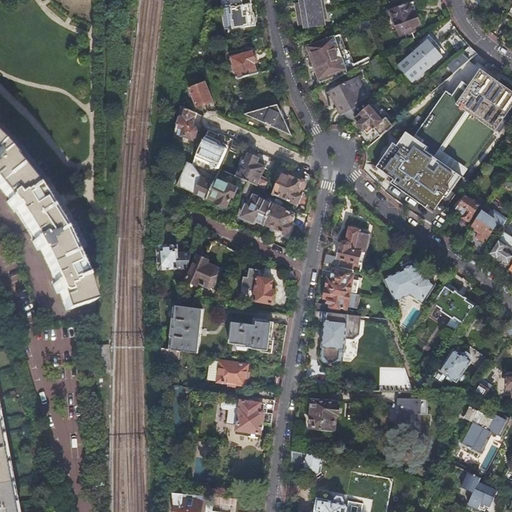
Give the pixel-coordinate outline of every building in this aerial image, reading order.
[(303,4),(298,5),(301,20),(306,19),(307,23),(308,28),(328,23),(327,19),(330,19),(325,0),(302,0),(303,4)] [(251,3),(232,6),(233,14),(232,14),(232,19),(231,19),(232,27),(256,24),(254,13),(252,13),(251,3)] [(413,13),(409,3),(390,10),(400,36),(413,31),(412,28),(421,24),(417,11),(413,13)] [(470,46),(457,31),(446,41),(459,56),(470,46)] [(428,41),(399,66),(412,83),(442,57),(436,50),(440,47),(430,35),(426,38),(428,41)] [(308,45),(321,86),(345,74),(334,37),(308,45)] [(470,46),(459,56),(465,62),(476,52),(470,46)] [(235,66),(238,78),(256,73),(253,63),(255,63),(252,51),(231,57),(233,66),(235,66)] [(511,93),(468,61),(438,87),(451,97),(448,101),(455,106),(463,111),(465,108),(497,131),(511,109),(511,93)] [(338,106),(337,107),(341,115),(356,107),(354,104),(368,96),(357,76),(330,90),(338,106)] [(207,82),(189,89),(196,107),(214,101),(207,82)] [(455,106),(448,101),(420,140),(427,145),(455,106)] [(269,127),(291,137),(276,106),(242,115),(265,125),(266,124),(270,126),(269,127)] [(382,122),(369,106),(355,117),(361,123),(360,124),(364,130),(365,129),(369,133),(375,128),(381,136),(393,126),(387,118),(382,122)] [(198,113),(182,108),(175,134),(195,140),(199,128),(194,127),(198,113)] [(494,134),(497,131),(465,108),(463,111),(494,134)] [(427,145),(420,140),(408,132),(398,145),(396,143),(378,167),(395,178),(392,182),(426,207),(428,203),(433,207),(442,194),(446,197),(455,186),(419,160),(429,147),(427,145)] [(0,187),(9,199),(6,201),(13,209),(16,207),(35,240),(32,241),(37,250),(40,249),(56,284),(53,285),(56,294),(60,293),(65,312),(93,303),(91,294),(95,292),(90,276),(80,253),(68,228),(52,200),(41,183),(4,138),(0,134),(0,187)] [(205,139),(196,158),(210,165),(209,168),(215,171),(216,168),(218,169),(226,152),(215,146),(216,144),(205,139)] [(247,154),(237,175),(248,180),(254,183),(256,184),(266,165),(256,161),(257,159),(247,154)] [(283,173),(274,192),(297,202),(306,184),(283,173)] [(214,183),(201,176),(194,192),(206,198),(207,197),(217,202),(218,204),(222,206),(224,205),(225,206),(230,196),(231,196),(236,186),(233,185),(228,183),(229,181),(224,178),(223,180),(217,177),(214,183)] [(248,180),(242,193),(247,196),(254,183),(248,180)] [(244,214),(263,223),(273,203),(253,194),(244,214)] [(466,196),(456,210),(463,214),(462,216),(469,221),(479,205),(466,196)] [(163,216),(170,216),(171,202),(156,202),(155,205),(154,217),(163,216)] [(273,203),(263,223),(285,233),(295,213),(273,203)] [(491,209),(484,205),(481,210),(483,211),(474,225),(481,231),(480,232),(482,233),(480,236),(486,240),(496,225),(494,219),(487,214),(491,209)] [(170,216),(163,216),(165,231),(186,229),(188,225),(187,214),(170,216)] [(326,254),(324,263),(338,266),(358,271),(359,271),(361,271),(363,264),(370,234),(360,231),(361,230),(349,227),(345,241),(342,240),(337,257),(326,254)] [(511,235),(505,231),(490,253),(498,259),(500,258),(509,265),(511,260),(511,235)] [(210,260),(229,269),(233,259),(236,251),(213,240),(205,258),(198,255),(185,281),(198,287),(199,284),(211,289),(219,269),(208,264),(210,260)] [(160,268),(188,267),(193,252),(177,253),(177,244),(168,245),(168,242),(160,243),(160,246),(158,246),(160,268)] [(247,249),(239,245),(236,251),(233,259),(241,263),(247,249)] [(329,278),(327,288),(351,292),(351,291),(353,279),(354,276),(357,277),(358,271),(338,266),(324,263),(323,269),(337,272),(336,275),(333,275),(332,279),(329,278)] [(414,265),(413,263),(404,267),(404,269),(384,278),(394,301),(413,293),(425,300),(436,284),(426,277),(428,274),(414,265)] [(254,302),(273,305),(276,291),(271,290),(273,280),(258,277),(259,270),(249,268),(248,277),(244,276),(242,287),(256,289),(254,302)] [(360,281),(353,279),(351,291),(357,293),(360,281)] [(447,284),(435,303),(443,308),(442,310),(454,318),(455,316),(464,322),(476,303),(455,289),(447,284)] [(357,309),(360,294),(351,292),(327,288),(325,298),(328,299),(327,303),(331,303),(330,308),(340,310),(341,308),(347,309),(348,307),(357,309)] [(316,303),(315,310),(328,311),(329,305),(316,303)] [(173,348),(184,350),(198,352),(203,309),(177,306),(176,318),(174,318),(171,336),(174,337),(173,348)] [(315,310),(313,318),(325,320),(325,327),(323,337),(320,359),(327,365),(336,366),(344,361),(348,332),(356,333),(362,329),(363,315),(328,311),(315,310)] [(449,326),(457,332),(464,322),(455,316),(454,318),(449,326)] [(510,336),(511,333),(511,318),(503,331),(510,336)] [(281,364),(287,325),(273,323),(272,325),(256,322),(255,329),(230,325),(227,347),(268,354),(267,362),(281,364)] [(107,343),(96,344),(98,372),(109,371),(107,343)] [(162,347),(163,356),(182,359),(184,350),(173,348),(162,347)] [(455,350),(441,370),(458,382),(473,361),(462,353),(461,355),(455,350)] [(210,374),(219,375),(221,361),(212,360),(210,374)] [(221,361),(219,375),(218,381),(245,385),(248,365),(221,361)] [(410,377),(416,392),(420,385),(416,375),(410,377)] [(479,386),(475,393),(482,397),(486,390),(479,386)] [(260,389),(258,398),(274,400),(275,391),(260,389)] [(413,392),(398,391),(397,414),(400,414),(400,421),(396,421),(396,440),(416,441),(416,415),(427,415),(428,400),(413,400),(413,392)] [(178,398),(170,399),(171,423),(180,422),(178,398)] [(340,400),(313,399),(311,425),(323,426),(323,429),(336,429),(336,415),(339,415),(340,400)] [(271,424),(272,413),(258,411),(259,403),(240,400),(240,402),(229,401),(227,400),(225,401),(224,406),(226,407),(228,408),(225,422),(236,423),(235,430),(259,434),(261,423),(271,424)] [(473,423),(462,444),(480,454),(491,432),(500,437),(510,419),(496,411),(492,418),(471,407),(465,419),(473,423)] [(16,511),(0,431),(0,511),(16,511)] [(198,443),(194,484),(208,485),(212,445),(198,443)] [(293,451),(291,468),(303,470),(302,474),(319,477),(323,457),(293,451)] [(474,493),(469,504),(479,509),(481,506),(484,507),(486,504),(490,506),(497,492),(479,483),(482,478),(470,472),(463,488),(474,493)] [(511,482),(507,480),(503,488),(511,491),(511,482)] [(211,496),(173,493),(174,511),(202,511),(204,502),(210,502),(211,496)] [(351,511),(352,508),(358,508),(357,511),(361,511),(362,504),(348,502),(348,506),(345,506),(345,502),(345,500),(344,499),(343,497),(341,497),(340,497),(338,497),(337,498),(335,499),(335,501),(318,499),(317,511),(321,511),(351,511)]
